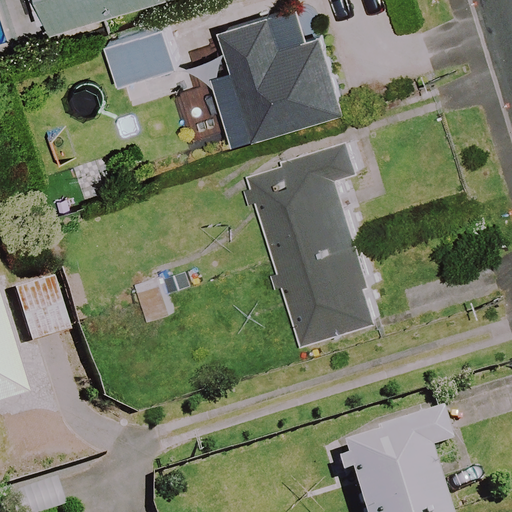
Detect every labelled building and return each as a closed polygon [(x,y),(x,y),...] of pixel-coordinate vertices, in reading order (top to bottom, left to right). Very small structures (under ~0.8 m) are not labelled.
[(24,0),(32,22),(46,17),(51,32),(147,0),(24,0)] [(232,142),(343,109),(320,31),(310,34),(300,3),(219,27),(231,67),(212,73),(232,142)] [(173,66),(162,25),(103,42),(114,83),(173,66)] [(363,177),(353,145),(305,159),(303,152),(281,159),(283,165),(251,174),(278,269),(272,271),(278,292),(284,290),(302,351),(382,328),(341,183),(363,177)] [(201,314),(186,266),(133,282),(148,330),(201,314)] [(60,331),(44,279),(7,290),(24,343),(60,331)] [(0,399),(18,394),(0,336),(0,399)] [(356,511),(445,511),(426,451),(447,444),(435,407),(333,440),(339,457),(326,461),(332,478),(344,474),(356,511)] [(58,511),(77,505),(65,473),(9,495),(15,511),(58,511)]
